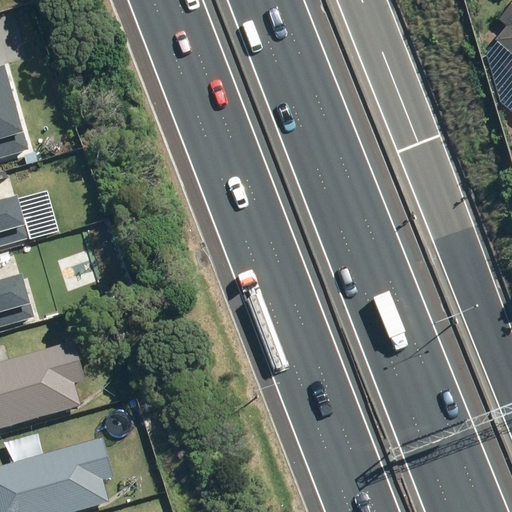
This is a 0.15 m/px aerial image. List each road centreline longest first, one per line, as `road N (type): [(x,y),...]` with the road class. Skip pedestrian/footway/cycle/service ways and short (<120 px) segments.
road 1 (motorway): [(254,0),(452,511)]
road 2 (motorway): [(374,511),(177,0)]
road 3 (motorway): [(363,0),(511,372)]
